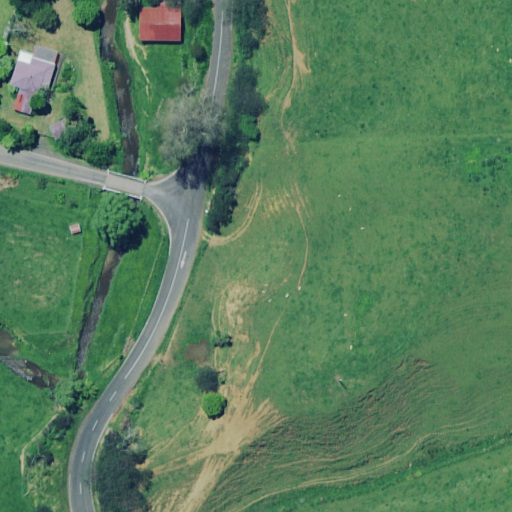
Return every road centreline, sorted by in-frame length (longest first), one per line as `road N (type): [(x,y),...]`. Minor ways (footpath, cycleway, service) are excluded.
road 1 (unclassified): [(87,511),(80,477),(99,426),(178,300),(194,203)]
road 2 (unclassified): [(226,0),(219,99),(194,203)]
road 3 (unclassified): [(0,147),(194,203)]
